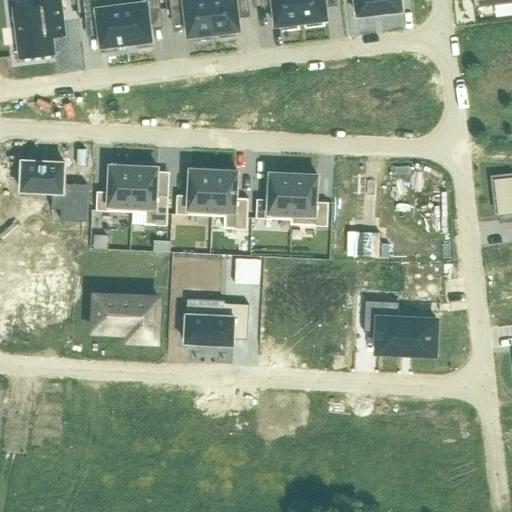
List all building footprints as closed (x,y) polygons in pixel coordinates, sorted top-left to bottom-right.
[(34,0),(35,7),(14,9),(20,59),(55,55),(53,37),(66,36),(62,0),(34,0)] [(106,0),(83,0),(86,19),(97,18),(102,53),(117,51),(117,47),(127,45),(122,6),(123,6),(122,0),(116,0),(107,1),(106,0)] [(123,6),(122,6),(127,45),(138,44),(138,48),(154,46),(149,11),(161,10),(159,0),(136,0),(137,4),(123,6)] [(169,0),(171,9),(185,7),(189,38),(194,37),(195,41),(210,39),(210,35),(214,34),(210,0),(169,0)] [(210,0),(214,34),(219,34),(220,38),(235,36),(234,32),(240,31),(236,0),(239,0),(210,0)] [(272,0),(276,27),(282,26),(282,30),(297,28),(297,24),(302,24),(298,0),(272,0)] [(298,0),(302,24),(307,23),(307,27),(322,25),(322,21),(328,20),(325,0),(298,0)] [(355,0),(358,17),(403,11),(401,0),(355,0)] [(511,0),(473,0),(474,8),(511,3),(511,0)] [(19,165),(18,180),(22,181),(21,191),(53,193),(52,210),(61,210),(61,221),(86,222),(88,185),(64,184),(65,164),(49,163),(49,162),(39,162),(23,162),(23,166),(19,165)] [(98,192),(97,211),(133,213),(134,190),(135,167),(111,166),(110,193),(98,192)] [(133,213),(133,225),(145,225),(168,226),(169,195),(157,195),(158,168),(135,167),(134,190),(133,213)] [(178,196),(177,215),(212,217),(215,171),(191,170),(190,196),(178,196)] [(215,171),(212,217),(225,217),(225,229),(247,230),(249,199),(237,199),(238,172),(215,171)] [(257,200),(257,219),(291,220),(292,220),(294,175),(271,174),(269,200),(257,200)] [(291,220),(291,225),(328,227),(329,203),(317,202),(318,176),(294,175),(292,220),(291,220)] [(343,208),(340,261),(362,262),(363,230),(386,231),(387,217),(390,217),(391,200),(387,200),(388,179),(384,179),(384,176),(365,175),(365,178),(360,178),(359,208),(343,208)] [(509,178),(494,180),(497,204),(496,205),(496,206),(497,206),(498,216),(511,214),(511,177),(509,178)] [(67,260),(79,261),(80,250),(67,250),(67,260)] [(171,255),(150,254),(150,270),(170,271),(171,255)] [(261,260),(236,259),(235,285),(260,285),(261,260)] [(17,300),(17,317),(22,317),(21,336),(37,337),(38,331),(54,332),(56,293),(69,294),(70,266),(50,265),(49,279),(23,277),(22,300),(17,300)] [(96,296),(94,332),(128,333),(128,341),(157,342),(159,298),(96,296)] [(183,323),(182,338),(186,339),(186,343),(202,344),(202,345),(217,345),(233,346),(234,339),(248,340),(249,305),(225,304),(225,301),(188,299),(187,323),(183,323)] [(366,301),(364,332),(378,333),(377,353),(436,356),(437,321),(398,319),(399,303),(366,301)] [(281,319),(280,348),(328,351),(329,332),(343,333),(344,309),(316,308),(315,321),(281,319)]
